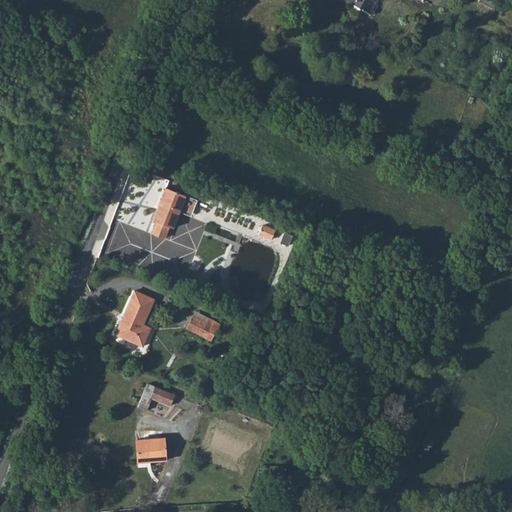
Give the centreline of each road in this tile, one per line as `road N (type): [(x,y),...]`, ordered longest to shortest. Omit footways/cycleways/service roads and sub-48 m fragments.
road 1 (unclassified): [(180,0),(0,471)]
road 2 (track): [(388,511),(511,183)]
